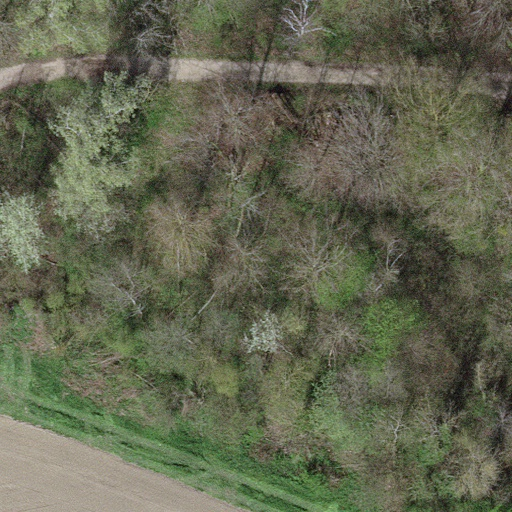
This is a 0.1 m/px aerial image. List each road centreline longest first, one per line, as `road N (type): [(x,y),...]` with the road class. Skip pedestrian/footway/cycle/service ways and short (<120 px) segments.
road 1 (track): [(0,103),(89,68),(306,64),(511,97)]
road 2 (track): [(394,511),(81,376),(0,371)]
